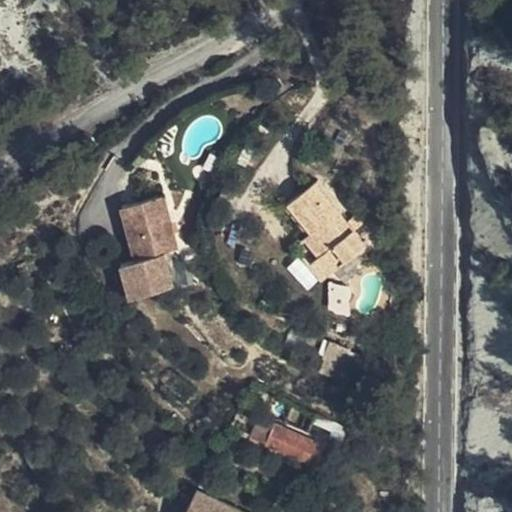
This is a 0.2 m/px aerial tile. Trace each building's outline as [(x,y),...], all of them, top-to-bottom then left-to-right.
[(322,268),(337,283),(368,260),(322,191),(287,217),(322,268)] [(177,258),(163,206),(117,219),(135,271),(121,275),(130,306),(174,293),(165,263),(177,258)] [(322,295),(337,283),(322,268),(309,277),(322,295)] [(327,313),(347,314),(348,293),(329,292),(327,313)] [(348,380),(356,349),(324,341),(316,372),(348,380)] [(275,449),(319,468),(327,449),(281,430),(275,449)] [(189,511),(242,511),(201,490),(189,511)]
